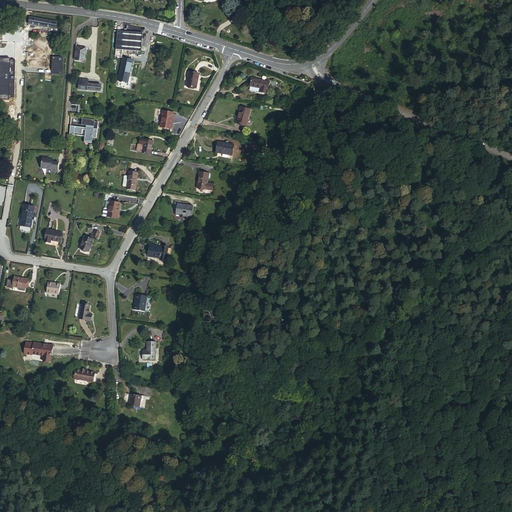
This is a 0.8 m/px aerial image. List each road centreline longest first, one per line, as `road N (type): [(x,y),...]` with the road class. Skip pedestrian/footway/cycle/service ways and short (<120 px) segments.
road 1 (track): [(511,227),(370,349),(342,435),(280,475),(189,485),(190,511)]
road 2 (residential): [(234,49),(110,272)]
road 3 (tertiary): [(511,161),(338,85),(311,61)]
